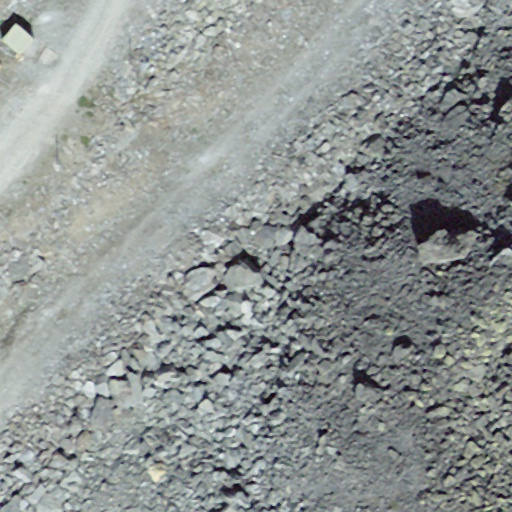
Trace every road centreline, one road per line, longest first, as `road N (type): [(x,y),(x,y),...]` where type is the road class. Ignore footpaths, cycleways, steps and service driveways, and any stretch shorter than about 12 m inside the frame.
road 1 (track): [(384,0),(0,387)]
road 2 (track): [(0,144),(105,0)]
